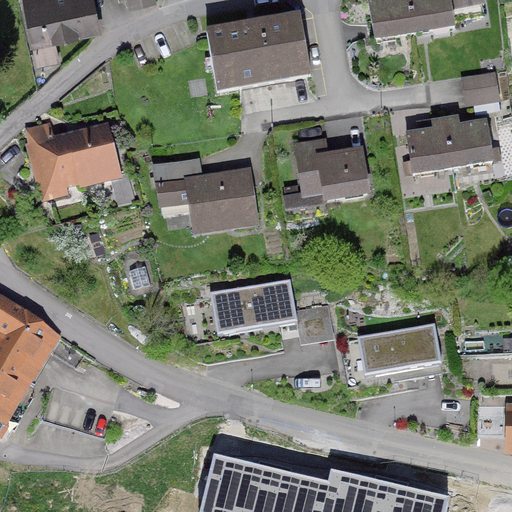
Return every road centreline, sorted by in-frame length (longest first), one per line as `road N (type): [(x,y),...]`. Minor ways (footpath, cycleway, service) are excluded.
road 1 (residential): [(0,278),(159,380),(511,470)]
road 2 (residential): [(216,0),(191,4),(82,60),(0,138)]
